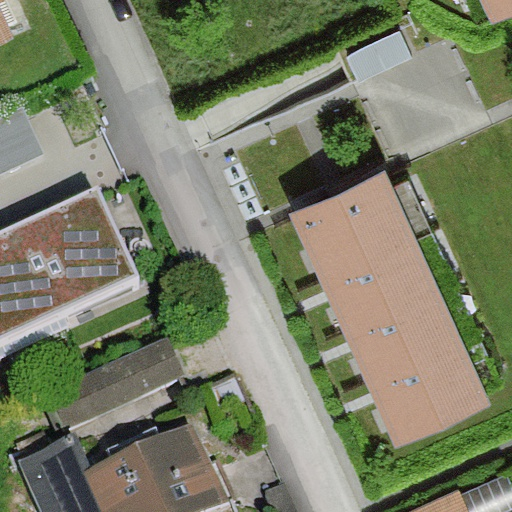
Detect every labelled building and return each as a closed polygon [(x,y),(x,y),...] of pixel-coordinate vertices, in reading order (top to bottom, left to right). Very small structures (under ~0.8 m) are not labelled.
[(2,0),(0,0),(0,40),(17,32),(2,0)] [(511,0),(488,0),(497,19),(511,11),(511,0)] [(0,124),(0,175),(51,161),(37,114),(0,124)] [(390,162),(292,206),(395,435),(495,405),(390,162)] [(0,234),(37,320),(131,280),(91,187),(0,225),(0,234)] [(64,400),(76,427),(189,380),(177,352),(64,400)] [(229,511),(201,445),(96,489),(81,453),(32,474),(47,511),(229,511)]
